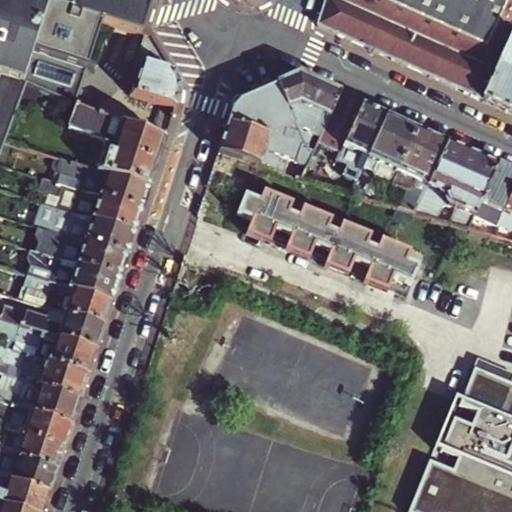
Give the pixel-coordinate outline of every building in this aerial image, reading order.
[(0,162),(7,143),(29,86),(25,83),(36,50),(46,18),(49,6),(30,0),(0,0),(0,75),(3,76),(0,85),(0,162)] [(145,35),(147,28),(154,7),(131,0),(77,0),(73,12),(119,27),(145,35)] [(511,0),(325,0),(317,27),(481,102),(511,24),(511,0)] [(511,24),(481,102),(511,115),(511,24)] [(174,74),(145,65),(135,96),(177,110),(181,100),(180,85),(174,74)] [(307,149),(316,153),(342,97),(300,77),(278,87),(290,112),(297,128),(307,149)] [(316,153),(307,149),(297,128),(290,112),(278,87),(236,106),(220,156),(224,157),(286,176),(289,166),(281,163),(282,158),(310,167),(316,153)] [(332,181),(340,163),(366,107),(342,97),(316,153),(310,167),(303,182),(328,189),(332,181)] [(328,189),(353,197),(389,118),(366,107),(340,163),(351,168),(342,186),(332,181),(328,189)] [(99,173),(151,190),(167,143),(93,114),(79,108),(71,130),(105,143),(107,149),(99,173)] [(387,188),(392,190),(419,132),(389,118),(353,197),(367,201),(377,179),(388,184),(387,188)] [(417,217),(424,201),(449,146),(419,132),(392,190),(397,193),(399,189),(408,194),(400,212),(417,217)] [(451,227),(470,233),(500,169),(449,146),(424,201),(442,210),(449,209),(458,213),(451,227)] [(81,192),(144,213),(151,190),(99,173),(64,162),(61,170),(64,176),(84,182),(81,192)] [(59,210),(136,235),(144,213),(81,192),(61,186),(0,165),(0,179),(46,195),(46,196),(58,200),(58,198),(62,200),(59,210)] [(494,241),(500,227),(511,200),(511,174),(500,169),(470,233),(494,241)] [(61,186),(81,192),(84,182),(64,176),(61,186)] [(262,202),(247,196),(239,217),(254,223),(248,237),(272,246),(274,241),(289,247),(301,218),(289,213),(292,204),(266,193),(262,202)] [(511,200),(500,227),(511,232),(511,200)] [(66,238),(129,258),(136,235),(59,210),(49,207),(46,215),(49,221),(69,228),(66,238)] [(332,220),(305,209),(301,218),(289,247),(287,252),(311,262),(313,257),(329,264),(340,235),(328,229),(332,220)] [(45,231),(66,238),(69,228),(49,221),(45,231)] [(371,236),(344,225),(340,235),(329,264),(327,269),(351,278),(353,273),(368,280),(380,251),(367,246),(371,236)] [(58,260),(122,281),(129,258),(66,238),(45,231),(41,230),(38,238),(41,243),(62,250),(58,260)] [(413,254),(383,241),(380,251),(368,280),(366,285),(390,295),(392,290),(410,297),(422,268),(409,263),(413,254)] [(34,279),(114,305),(122,281),(58,260),(42,255),(34,279)] [(52,311),(106,329),(114,305),(34,279),(29,277),(25,289),(33,291),(50,297),(46,309),(52,311)] [(29,304),(46,309),(50,297),(33,291),(29,304)] [(0,321),(22,329),(98,353),(106,329),(52,311),(49,322),(6,308),(5,310),(0,308),(0,321)] [(39,351),(36,361),(90,378),(98,353),(22,329),(17,344),(39,351)] [(13,353),(36,361),(39,351),(17,344),(13,353)] [(7,379),(81,403),(90,378),(36,361),(13,353),(0,349),(0,364),(11,368),(7,379)] [(511,511),(511,388),(468,371),(454,408),(472,414),(467,428),(449,421),(438,452),(455,459),(450,472),(426,463),(407,511),(511,511)] [(0,394),(0,402),(74,427),(81,403),(7,379),(5,378),(0,394)] [(10,433),(66,452),(74,427),(0,402),(0,418),(14,423),(10,433)] [(0,429),(10,433),(14,423),(0,418),(0,429)] [(0,452),(59,472),(66,452),(10,433),(0,429),(0,436),(4,438),(2,445),(0,443),(0,452)] [(0,478),(51,495),(59,472),(0,452),(0,478)] [(0,504),(22,511),(45,511),(51,495),(0,478),(0,504)]
